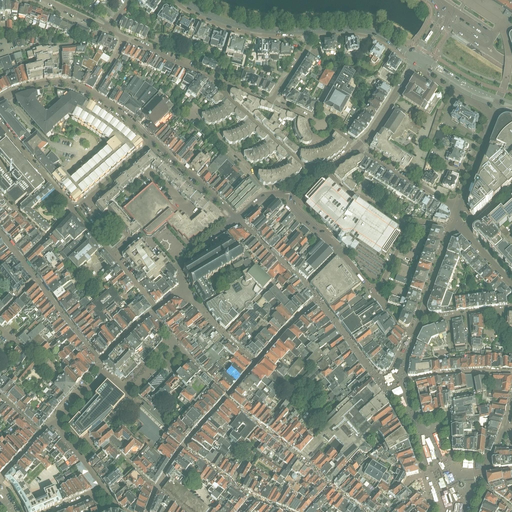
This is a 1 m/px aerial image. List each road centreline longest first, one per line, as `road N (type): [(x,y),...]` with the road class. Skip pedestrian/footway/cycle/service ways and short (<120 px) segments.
road 1 (tertiary): [(308,30),(250,28),(183,0)]
road 2 (residential): [(155,308),(72,209)]
road 3 (unclassified): [(292,193),(293,206),(372,291)]
road 4 (residential): [(228,84),(225,95),(311,173)]
road 5 (unclassified): [(459,208),(356,147)]
road 6 (residential): [(264,195),(251,168),(191,115),(196,107)]
